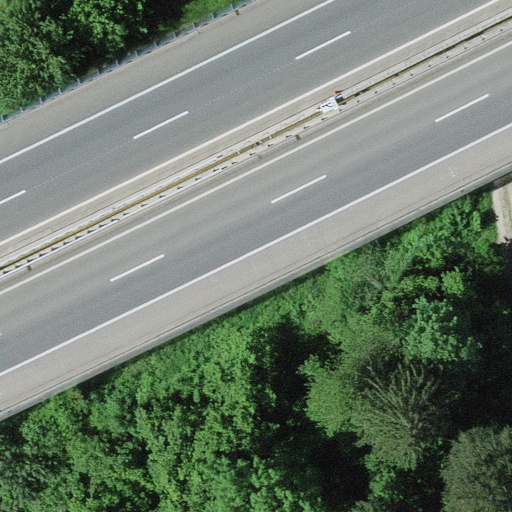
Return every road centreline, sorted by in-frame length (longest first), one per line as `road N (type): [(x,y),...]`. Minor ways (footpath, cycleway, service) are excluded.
road 1 (motorway): [(0,334),(511,82)]
road 2 (motorway): [(413,0),(0,202)]
